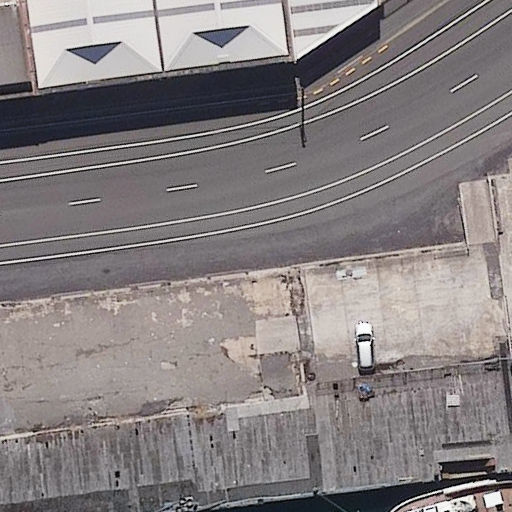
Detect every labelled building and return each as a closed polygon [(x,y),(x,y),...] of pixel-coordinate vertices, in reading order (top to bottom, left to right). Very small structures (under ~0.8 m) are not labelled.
[(0,0),(0,93),(37,89),(25,0),(0,0)] [(25,0),(37,89),(299,56),(292,0),(25,0)] [(292,0),(299,56),(381,0),(292,0)] [(511,149),(508,150),(511,176),(497,178),(511,299),(511,149)] [(293,243),(0,283),(0,444),(317,403),(293,243)]
